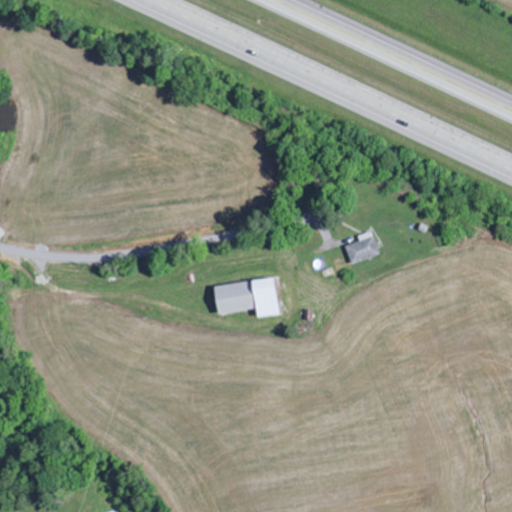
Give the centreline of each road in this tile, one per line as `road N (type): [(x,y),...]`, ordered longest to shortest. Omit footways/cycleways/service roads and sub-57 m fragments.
road 1 (motorway): [(145,0),(511,174)]
road 2 (motorway): [(511,113),(269,0)]
